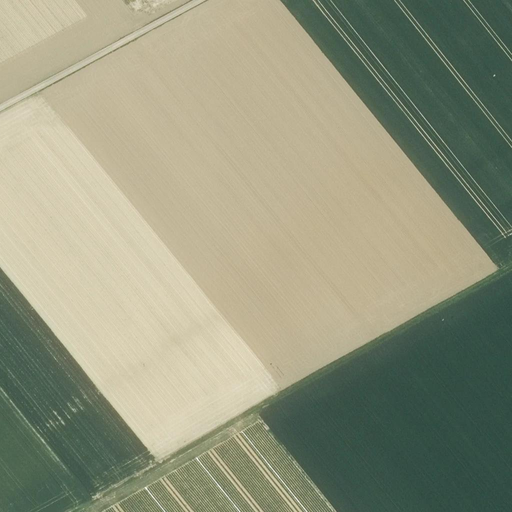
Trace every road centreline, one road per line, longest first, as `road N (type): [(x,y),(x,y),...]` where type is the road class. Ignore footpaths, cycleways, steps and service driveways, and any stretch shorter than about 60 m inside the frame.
road 1 (track): [(511,268),(83,511)]
road 2 (track): [(0,106),(197,0)]
